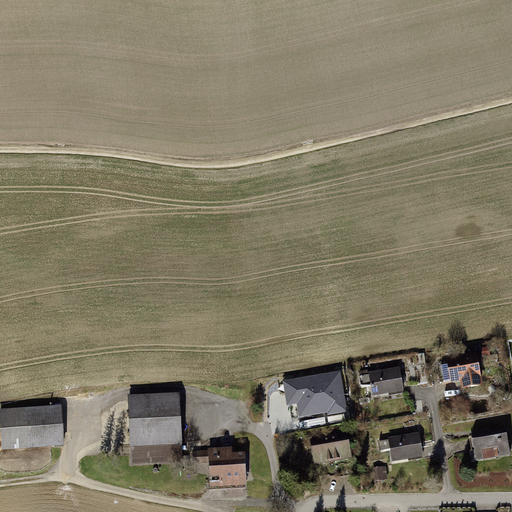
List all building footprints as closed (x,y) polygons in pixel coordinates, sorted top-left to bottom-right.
[(490,348),(482,349),(483,357),(491,356),(490,348)] [(478,353),(447,358),(451,383),(462,382),(464,391),(484,387),(478,353)] [(400,368),(369,373),(372,397),(404,392),(400,368)] [(342,370),(285,380),(289,404),(299,402),(302,417),(349,409),(342,370)] [(179,394),(128,397),(132,463),(183,460),(179,394)] [(299,404),(291,405),(293,418),(301,417),(299,404)] [(62,406),(1,411),(4,453),(65,448),(62,406)] [(348,431),(310,438),(314,466),(353,459),(348,431)] [(420,432),(389,438),(393,462),(424,457),(420,432)] [(507,435),(473,441),(477,463),(511,456),(507,435)] [(209,451),(196,451),(197,474),(210,474),(211,489),(246,487),(244,453),(233,454),(232,447),(209,449),(209,451)] [(386,466),(373,468),(375,482),(388,480),(386,466)]
